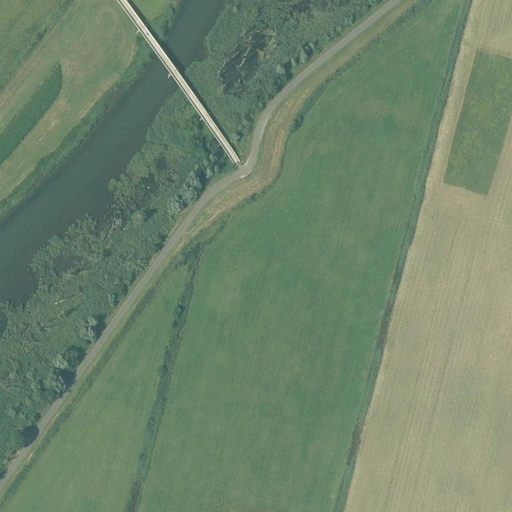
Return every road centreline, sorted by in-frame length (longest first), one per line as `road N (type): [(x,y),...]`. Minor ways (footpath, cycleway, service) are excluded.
road 1 (unclassified): [(0,489),(204,198),(244,172)]
road 2 (unclassified): [(399,0),(283,93),(263,117),(244,172)]
